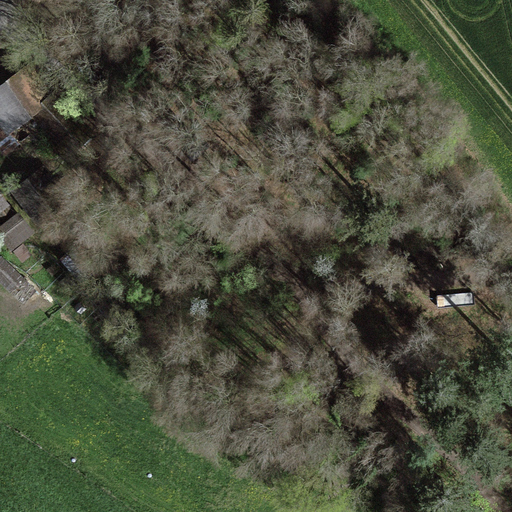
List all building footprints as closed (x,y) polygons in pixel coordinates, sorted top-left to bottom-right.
[(15,0),(50,23),(65,0),(15,0)] [(26,68),(0,86),(0,145),(5,151),(40,125),(69,154),(91,129),(54,89),(50,93),(26,68)] [(38,169),(14,188),(36,216),(61,196),(38,169)] [(16,212),(0,223),(0,233),(4,239),(25,224),(16,212)] [(2,259),(0,260),(0,280),(21,302),(33,290),(2,259)]
